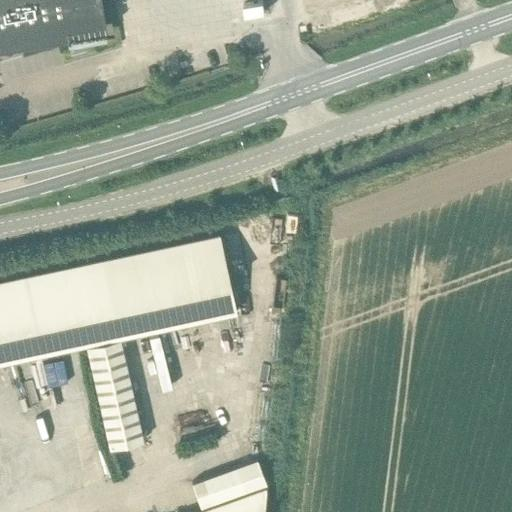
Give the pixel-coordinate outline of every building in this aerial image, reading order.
[(0,0),(0,47),(105,29),(100,0),(0,0)] [(82,262),(218,236),(217,231),(82,262)] [(230,310),(218,236),(82,262),(0,280),(0,361),(85,343),(230,310)] [(118,337),(85,345),(108,447),(141,439),(118,337)] [(255,458),(191,482),(200,506),(264,482),(255,458)] [(261,511),(264,485),(189,511),(261,511)]
